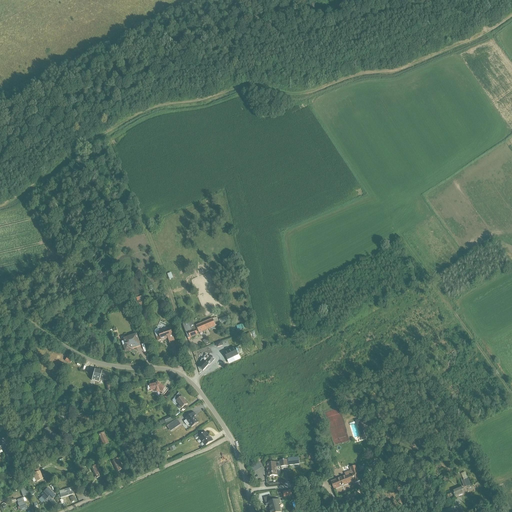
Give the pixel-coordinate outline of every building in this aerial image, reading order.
[(146,306),(146,305),(144,299),(137,301),(137,302),(134,303),(137,310),(140,308),(141,310),(147,308),(146,306)] [(228,317),(219,321),(221,325),(230,321),(228,317)] [(216,326),(220,325),(217,318),(196,326),(199,334),(216,327),(216,326)] [(190,338),(198,335),(192,321),(183,324),(188,338),(190,338)] [(160,332),(158,329),(157,329),(156,330),(155,332),(155,334),(158,342),(161,340),(161,341),(166,339),(166,340),(168,339),(170,343),(175,342),(170,328),(160,332)] [(136,334),(122,339),(123,342),(122,342),(125,352),(132,350),(131,348),(136,347),(140,346),(136,334)] [(229,364),(240,359),(238,355),(243,353),(240,346),(235,349),(235,348),(224,353),(229,364)] [(209,357),(206,355),(201,361),(201,362),(201,363),(203,364),(199,368),(203,371),(209,365),(210,366),(215,360),(211,356),(209,357)] [(94,370),(91,381),(99,383),(100,379),(108,381),(110,374),(94,370)] [(163,394),(162,395),(164,396),(169,390),(160,385),(157,384),(147,386),(148,393),(151,392),(154,391),(154,393),(159,394),(160,392),(163,394)] [(172,401),(174,403),(177,402),(179,406),(178,407),(178,408),(179,409),(180,409),(182,409),(188,405),(179,393),(172,401)] [(81,423),(90,420),(86,411),(77,415),(81,423)] [(187,427),(189,425),(192,428),(198,423),(194,417),(196,416),(196,415),(195,413),(194,413),(185,419),(186,420),(184,422),(187,427)] [(162,426),(173,421),(171,416),(164,419),(164,420),(158,423),(159,426),(162,425),(162,426)] [(177,420),(167,427),(171,432),(181,425),(177,420)] [(362,438),(356,421),(349,423),(355,440),(362,438)] [(50,428),(44,431),(48,441),(54,439),(50,428)] [(196,440),(199,437),(204,434),(202,431),(194,437),(196,440)] [(109,444),(104,433),(97,436),(102,447),(109,444)] [(211,438),(210,439),(206,433),(204,434),(199,437),(205,447),(213,441),(211,438)] [(288,460),(280,461),(280,463),(267,464),(267,468),(268,468),(268,472),(267,472),(267,477),(271,477),(273,478),(275,477),(278,476),(277,468),(288,467),(299,466),(299,458),(287,460),(288,460)] [(123,470),(118,459),(112,462),(117,473),(123,470)] [(97,465),(95,463),(92,464),(93,467),(91,468),(95,476),(101,473),(97,465)] [(262,469),(259,463),(251,468),(254,473),(262,469)] [(349,468),(351,473),(344,476),(344,477),(343,478),(342,477),(339,479),(339,480),(337,480),(337,479),(331,482),(334,491),(354,482),(354,483),(355,482),(355,483),(364,480),(363,476),(359,477),(356,466),(349,468)] [(9,479),(8,479),(9,482),(10,482),(11,482),(16,480),(15,477),(18,476),(16,473),(14,473),(13,468),(6,470),(9,479)] [(36,482),(43,479),(40,471),(39,471),(38,469),(35,471),(35,470),(32,472),(33,474),(33,475),(34,478),(32,479),(33,483),(36,482)] [(23,487),(23,486),(20,487),(20,489),(23,497),(28,495),(25,487),(23,487)] [(455,498),(464,494),(461,487),(452,491),(455,498)] [(43,496),(41,498),(45,501),(50,496),(52,499),(55,496),(48,488),(42,494),(43,496)] [(60,495),(58,496),(59,499),(73,495),(72,492),(69,492),(68,489),(59,492),(60,495)] [(22,498),(17,500),(18,503),(17,504),(21,511),(27,509),(26,506),(26,505),(25,504),(24,502),(26,501),(24,498),(23,498),(22,498)] [(273,502),(265,504),(266,507),(269,506),(270,509),(269,509),(270,511),(282,511),(279,500),(273,502)]
